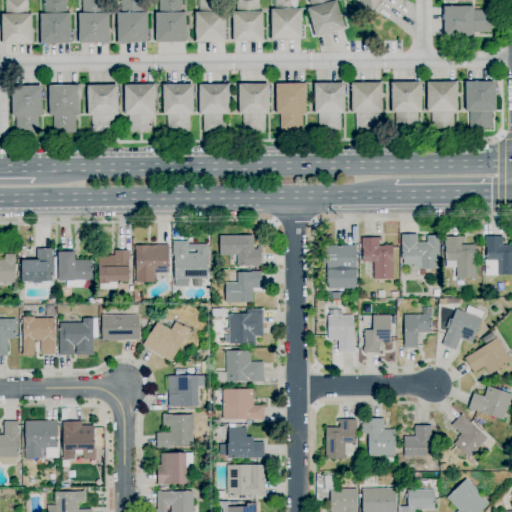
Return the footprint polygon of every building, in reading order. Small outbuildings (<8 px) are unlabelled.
[(19,45),(19,44),(2,44),(2,14),(6,14),(5,0),(28,0),(28,14),(32,14),(32,38),(33,38),(34,45),(19,45)] [(71,43),(41,43),(40,14),(44,14),(44,0),(66,0),(67,13),(70,13),(71,43)] [(95,45),(95,43),(79,43),(79,13),(83,13),(83,0),(105,0),(105,13),(109,13),(109,42),(111,41),(111,44),(95,45)] [(148,42),(117,43),(117,13),(121,13),(121,0),(143,0),(144,13),(147,13),(148,42)] [(156,43),(155,13),(159,13),(159,0),(182,0),(182,12),(185,12),(186,42),(156,43)] [(226,42),(196,42),(196,12),(200,12),(200,0),(217,0),(217,12),(226,12),(226,42)] [(263,42),(234,42),(233,12),(237,12),(237,0),(259,0),(259,12),(263,12),(263,42)] [(271,39),(271,9),(275,9),(275,0),(297,0),(297,9),(301,9),(302,39),(271,39)] [(315,37),(307,8),(311,7),(308,0),(332,0),(333,1),(337,0),(344,29),(315,37)] [(380,0),(372,12),(354,0),(380,0)] [(444,37),(444,7),(473,6),(474,10),(490,10),(491,32),(474,32),(474,36),(444,37)] [(470,129),(470,112),(466,112),(465,84),(464,84),(464,80),(480,80),(480,82),(495,82),(496,112),(492,112),(492,129),(470,129)] [(454,129),(431,129),(431,112),(427,112),(427,82),(444,82),(444,81),(458,81),(458,84),(457,84),(457,112),(454,112),(454,129)] [(341,130),(319,131),(318,113),(315,113),(314,84),(345,83),(345,113),(341,113),(341,130)] [(378,130),(356,130),(356,113),(351,113),(351,83),(382,83),(382,113),(378,113),(378,130)] [(396,129),(395,113),(392,113),(391,83),(421,83),(422,112),(417,112),(418,129),(396,129)] [(76,133),(53,133),(53,116),(49,116),(49,86),(65,86),(65,84),(80,84),(80,87),(79,87),(79,116),(76,116),(76,133)] [(203,132),(203,115),(199,115),(199,85),(229,84),(230,114),(226,115),(226,131),(203,132)] [(266,131),(243,131),(243,114),(239,114),(239,84),(269,84),(269,114),(266,114),(266,131)] [(280,131),(280,114),(277,114),(276,85),(306,84),(307,113),(302,114),(303,131),(280,131)] [(92,133),(92,115),(88,115),(87,86),(118,85),(118,115),(114,115),(114,132),(92,133)] [(129,131),(129,115),(125,115),(125,85),(155,85),(155,115),(151,115),(151,131),(129,131)] [(190,132),(167,132),(167,115),(163,115),(163,85),(193,85),(193,114),(190,115),(190,132)] [(16,134),(16,116),(12,116),(11,87),(42,86),(43,116),(38,116),(38,133),(16,134)] [(261,266),(252,266),(252,265),(237,265),(237,255),(220,255),(220,235),(253,235),(253,249),(257,249),(257,246),(261,246),(261,266)] [(419,269),(419,268),(413,268),(413,265),(403,265),(403,259),(401,259),(401,235),(417,235),(417,242),(427,242),(427,236),(439,236),(439,269),(419,269)] [(456,279),(456,268),(446,268),(446,262),(445,262),(444,237),(464,237),(464,241),(461,241),(461,245),(475,245),(475,250),(475,261),(476,261),(476,278),(456,279)] [(498,276),(485,276),(485,260),(486,260),(486,237),(502,237),(503,245),(511,245),(511,275),(498,275),(498,276)] [(393,279),(374,279),(374,262),(363,262),(363,258),(363,256),(364,256),(364,249),(362,249),(362,238),(381,238),(381,240),(378,240),(378,246),(384,246),(384,245),(393,245),(393,279)] [(175,279),(174,256),(173,242),(188,241),(188,245),(208,244),(208,256),(207,256),(208,278),(175,279)] [(155,282),(136,282),(136,270),(136,250),(134,250),(134,245),(148,245),(148,247),(155,247),(155,245),(168,245),(168,273),(155,273),(155,282)] [(328,290),(327,263),(323,263),(323,256),(325,256),(324,246),(356,246),(356,289),(328,290)] [(50,288),(23,288),(23,282),(22,282),(22,260),(37,260),(37,249),(52,249),(52,281),(50,281),(50,288)] [(117,290),(99,290),(99,284),(99,267),(98,267),(98,257),(109,257),(109,255),(114,255),(114,250),(130,250),(130,260),(129,260),(129,267),(129,282),(117,283),(117,290)] [(85,287),(67,288),(67,281),(58,282),(58,252),(75,252),(75,261),(92,260),(92,280),(85,281),(85,287)] [(0,260),(5,260),(5,254),(16,254),(16,262),(15,262),(16,282),(0,282),(0,260)] [(240,303),(225,303),(225,283),(237,283),(237,272),(251,272),(251,271),(262,271),(262,288),(253,288),(253,302),(240,302),(240,303)] [(173,287),(173,279),(184,279),(184,286),(173,287)] [(455,351),(441,345),(443,340),(444,340),(456,309),(473,316),(476,309),(484,312),(471,344),(460,339),(455,351)] [(255,344),(229,344),(229,314),(246,314),(246,310),(263,310),(263,336),(255,336),(255,344)] [(339,353),(338,340),(328,340),(328,316),(333,315),(333,310),(338,310),(338,315),(353,315),(354,338),(355,347),(355,353),(339,353)] [(404,348),(403,315),(429,314),(430,333),(417,333),(417,348),(404,348)] [(102,340),(102,316),(139,315),(139,339),(102,340)] [(380,353),(363,353),(363,348),(364,348),(364,329),(373,329),(373,315),(390,315),(390,343),(380,343),(380,353)] [(22,356),(22,353),(23,353),(22,317),(34,317),(34,319),(54,318),(55,352),(56,352),(56,354),(41,355),(40,340),(34,341),(34,356),(22,356)] [(94,355),(75,355),(75,352),(76,352),(76,345),(73,345),(73,351),(74,351),(74,355),(59,355),(59,323),(82,323),(82,318),(93,318),(93,352),(94,352),(94,355)] [(0,356),(0,319),(16,319),(16,339),(7,339),(8,356),(0,356)] [(171,362),(143,345),(157,322),(170,330),(176,322),(183,326),(184,325),(191,329),(171,362)] [(201,334),(201,325),(209,325),(209,334),(201,334)] [(489,375),(484,367),(473,373),(464,359),(485,345),(481,339),(492,332),(496,339),(497,338),(511,361),(489,375)] [(263,382),(248,382),(248,381),(215,381),(215,372),(226,372),(226,351),(251,351),(251,362),(263,362),(263,382)] [(169,407),(169,395),(168,395),(168,376),(198,375),(198,376),(205,376),(205,386),(198,386),(198,407),(169,407)] [(511,396),(503,421),(468,408),(472,396),(473,393),(484,397),(488,386),(511,393),(511,396)] [(260,421),(260,419),(223,420),(222,405),(214,405),(213,390),(222,390),(253,389),(253,405),(264,405),(264,420),(260,421)] [(156,448),(156,433),(170,433),(169,426),(163,427),(162,414),(165,414),(165,415),(170,415),(170,413),(178,413),(178,415),(194,415),(195,426),(192,427),(193,447),(159,448),(156,448)] [(475,469),(466,460),(469,457),(460,450),(454,444),(458,439),(457,438),(461,434),(451,425),(462,414),(465,417),(465,418),(487,438),(474,453),(483,461),(475,469)] [(345,460),(325,459),(326,427),(339,427),(339,424),(337,424),(337,419),(357,420),(357,430),(356,430),(356,444),(345,444),(345,460)] [(395,456),(368,456),(368,433),(364,433),(364,440),(359,440),(359,433),(361,433),(361,419),(384,419),(384,430),(395,429),(395,456)] [(2,465),(0,461),(0,435),(4,435),(4,422),(19,421),(19,424),(18,425),(19,457),(17,458),(14,465),(2,465)] [(33,460),(25,460),(25,421),(57,421),(57,448),(58,448),(58,458),(45,458),(45,457),(43,457),(43,458),(33,458),(33,460)] [(96,460),(82,460),(82,450),(74,450),(74,460),(62,460),(62,450),(62,435),(61,435),(61,427),(63,427),(63,421),(81,421),(82,425),(94,425),(94,450),(96,450),(102,450),(102,456),(96,456),(96,460)] [(252,458),(227,459),(227,438),(228,438),(228,424),(241,424),(241,428),(246,428),(246,437),(253,437),(253,443),(264,443),(264,458),(252,458)] [(427,457),(405,457),(404,436),(415,436),(414,426),(432,425),(432,441),(427,441),(427,457)] [(158,485),(157,466),(161,466),(160,453),(186,453),(186,454),(193,454),(193,465),(186,465),(186,485),(158,485)] [(385,470),(385,457),(393,457),(393,469),(385,470)] [(233,500),(233,496),(227,496),(226,465),(264,465),(265,496),(258,496),(258,495),(237,496),(237,500),(233,500)] [(330,511),(330,491),(324,491),(324,475),(339,475),(339,489),(357,489),(357,511),(330,511)] [(456,511),(458,510),(446,498),(466,479),(489,503),(480,511),(456,511)] [(362,511),(362,489),(396,488),(396,511),(362,511)] [(400,511),(400,507),(408,507),(408,498),(405,498),(405,494),(408,494),(408,490),(434,490),(435,510),(416,510),(416,511),(400,511)] [(92,511),(47,511),(47,505),(56,505),(56,503),(55,503),(55,500),(54,499),(54,496),(54,495),(54,492),(85,491),(85,503),(78,503),(78,510),(92,509),(92,511)] [(155,511),(155,509),(157,509),(156,491),(161,491),(161,492),(193,491),(193,511),(194,511),(155,511)]
